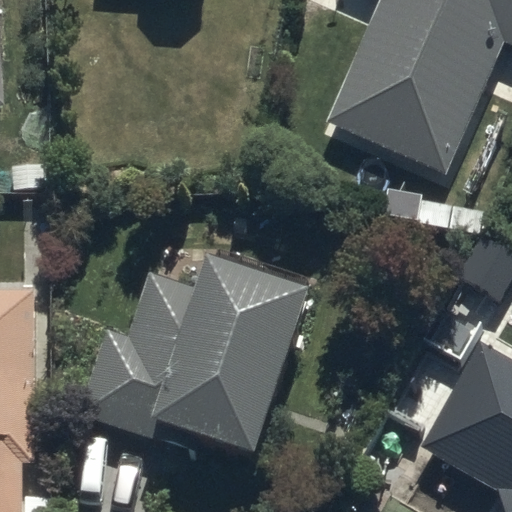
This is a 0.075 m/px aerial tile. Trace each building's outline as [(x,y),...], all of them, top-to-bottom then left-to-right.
[(0,0),(0,123),(9,123),(0,0)] [(511,0),(371,0),(390,8),(331,135),(450,188),(507,60),(511,62),(511,0)] [(93,438),(261,492),(311,333),(143,279),(93,438)] [(0,511),(26,511),(29,303),(0,302),(0,511)] [(511,511),(511,366),(488,353),(425,466),(505,511),(511,511)]
